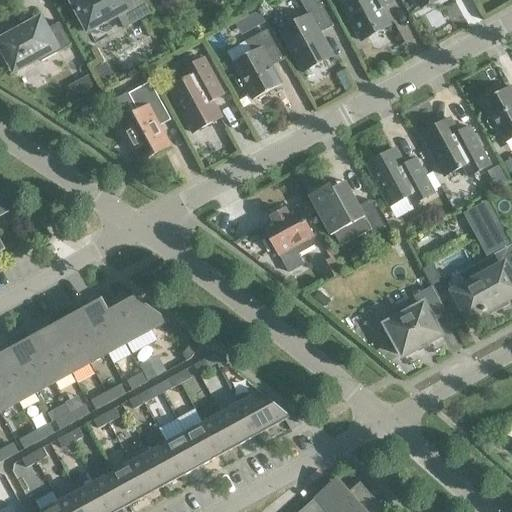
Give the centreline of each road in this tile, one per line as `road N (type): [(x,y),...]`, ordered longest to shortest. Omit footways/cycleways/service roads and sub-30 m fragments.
road 1 (unclassified): [(139,231),(511,23)]
road 2 (residential): [(389,421),(139,231)]
road 3 (residential): [(225,511),(389,421)]
road 4 (residential): [(139,231),(0,142)]
road 5 (unclassified): [(0,308),(139,231)]
road 6 (residential): [(389,421),(511,354)]
road 7 (residential): [(485,511),(389,421)]
